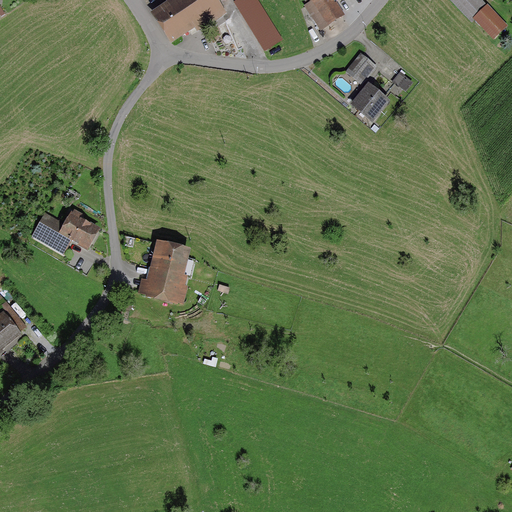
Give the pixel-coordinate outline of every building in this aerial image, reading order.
[(215,0),(165,0),(168,4),(156,11),(170,36),(219,8),(215,0)] [(282,39),(258,0),(235,0),(234,1),(264,50),(282,39)] [(309,0),(304,3),(320,29),(341,16),(331,0),(309,0)] [(493,38),(507,25),(488,5),(487,5),(482,0),(450,0),(471,22),(475,19),(493,38)] [(359,81),(371,69),(359,58),(347,70),(359,81)] [(403,90),(409,82),(396,71),(390,80),(403,90)] [(384,99),(366,87),(352,105),(369,117),(384,99)] [(68,238),(85,249),(97,229),(71,213),(64,225),(45,213),(31,234),(59,251),(68,238)] [(145,283),(141,282),(139,292),(180,303),(185,282),(179,281),(186,253),(155,245),(145,283)] [(0,346),(18,330),(4,312),(0,315),(0,346)]
